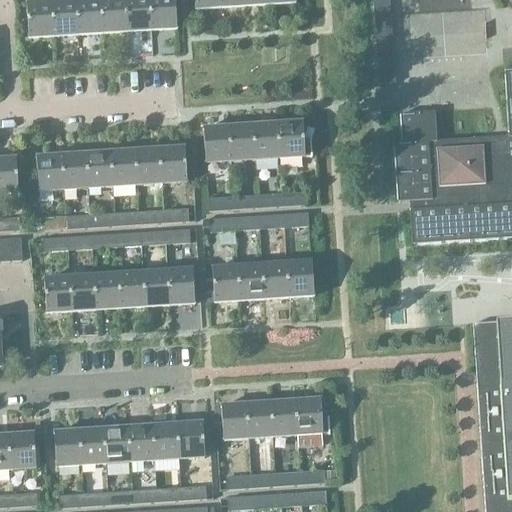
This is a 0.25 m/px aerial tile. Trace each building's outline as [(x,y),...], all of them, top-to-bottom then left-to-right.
[(127,35),(124,0),(123,0),(101,2),(103,36),(127,35)] [(124,0),(127,35),(152,33),(149,0),(124,0)] [(174,0),(149,0),(152,33),(176,32),(174,0)] [(221,11),(220,0),(194,0),(195,13),(221,11)] [(245,0),(220,0),(221,11),(246,9),(245,0)] [(269,0),(245,0),(246,9),(270,8),(269,0)] [(103,36),(101,2),(75,3),(78,37),(103,36)] [(78,37),(75,3),(51,5),(53,39),(78,37)] [(53,39),(51,5),(27,7),(29,40),(53,39)] [(377,62),(379,87),(395,86),(394,61),(377,62)] [(511,70),(506,71),(510,138),(438,143),(436,114),(401,116),(403,145),(393,146),(397,205),(410,204),(412,247),(511,240),(511,70)] [(304,125),(277,127),(279,161),(305,160),(312,159),(312,160),(313,160),(312,142),(311,142),(311,143),(305,143),(304,125)] [(277,127),(253,128),(256,163),(279,161),(277,127)] [(253,128),(228,129),(230,164),(256,163),(253,128)] [(230,164),(228,129),(203,131),(205,166),(230,164)] [(160,152),(162,186),(186,184),(184,151),(160,152)] [(137,188),(162,186),(160,152),(135,154),(137,188)] [(137,188),(135,154),(111,155),(113,189),(137,188)] [(88,191),(113,189),(111,155),(86,157),(88,191)] [(64,192),(88,191),(86,157),(62,158),(64,192)] [(64,192),(62,158),(37,160),(38,194),(64,192)] [(17,160),(0,161),(0,196),(19,195),(17,160)] [(281,195),(282,209),(298,208),(297,194),(281,195)] [(274,209),(274,196),(258,197),(259,210),(274,209)] [(249,211),(248,198),(232,199),(233,212),(249,211)] [(224,213),(223,199),(208,200),(209,214),(224,213)] [(180,224),(180,211),(164,212),(165,225),(180,224)] [(156,226),(155,213),(139,214),(140,227),(156,226)] [(131,228),(131,214),(115,215),(116,229),(131,228)] [(292,216),(293,229),(309,228),(308,215),(292,216)] [(106,229),(105,216),(89,217),(90,230),(106,229)] [(82,231),(81,217),(65,218),(66,232),(82,231)] [(284,230),(283,217),(267,218),(268,231),(284,230)] [(260,231),(259,218),(244,219),(244,232),(260,231)] [(57,232),(56,219),(41,220),(42,233),(57,232)] [(0,220),(0,234),(11,233),(10,220),(0,220)] [(219,221),(219,234),(235,233),(234,220),(219,221)] [(174,232),(175,246),(190,245),(189,232),(174,232)] [(149,234),(150,247),(166,246),(165,233),(149,234)] [(124,236),(125,249),(141,248),(140,235),(124,236)] [(101,237),(101,251),(117,250),(116,236),(101,237)] [(75,239),(76,252),(92,251),(91,238),(75,239)] [(52,254),(67,253),(67,239),(51,240),(52,254)] [(21,240),(10,241),(11,264),(23,263),(21,240)] [(10,241),(0,241),(0,264),(11,264),(10,241)] [(313,264),(286,266),(288,301),(314,300),(313,264)] [(286,266),(262,268),(265,303),(288,301),(286,266)] [(262,268),(238,270),(239,304),(265,303),(262,268)] [(239,304),(238,270),(213,272),(215,306),(239,304)] [(195,307),(192,273),(167,274),(170,309),(195,307)] [(170,309),(167,274),(143,276),(145,310),(170,309)] [(145,310),(143,276),(119,278),(121,312),(145,310)] [(121,312),(119,278),(94,279),(96,313),(121,312)] [(71,315),(96,313),(94,279),(69,281),(71,315)] [(46,316),(71,315),(69,281),(45,282),(46,316)] [(436,303),(405,304),(405,320),(436,319),(436,303)] [(511,511),(511,323),(473,326),(485,511),(511,511)] [(321,403),(295,405),(297,438),(324,436),(330,436),(331,436),(330,419),(329,420),(323,421),(321,403)] [(295,405),(272,406),(274,439),(297,438),(295,405)] [(272,406),(247,408),(249,441),(274,439),(272,406)] [(249,441),(247,408),(221,410),(223,442),(249,441)] [(203,426),(177,428),(180,461),(205,459),(203,426)] [(177,428),(153,429),(155,462),(180,461),(177,428)] [(153,429),(129,431),(130,464),(155,462),(153,429)] [(129,431),(104,432),(106,465),(130,464),(129,431)] [(104,432),(79,434),(81,467),(106,465),(104,432)] [(81,467),(79,434),(54,435),(56,469),(81,467)] [(34,437),(9,439),(11,472),(36,470),(34,437)] [(9,439),(0,439),(0,472),(11,472),(9,439)] [(316,486),(315,473),(300,474),(300,487),(316,486)] [(276,475),(277,489),(293,488),(292,474),(276,475)] [(251,477),(252,490),(268,489),(267,476),(251,477)] [(242,491),(242,478),(226,479),(227,492),(242,491)] [(198,502),(197,488),(182,489),(182,503),(198,502)] [(174,503),(173,490),(157,491),(158,504),(174,503)] [(148,505),(148,491),(132,492),(133,506),(148,505)] [(124,506),(123,493),(107,494),(108,507),(124,506)] [(310,494),(311,508),(327,507),(326,493),(310,494)] [(13,496),(13,510),(29,509),(28,495),(13,496)] [(99,508),(99,495),(83,496),(84,509),(99,508)] [(285,496),(286,509),(302,508),(301,495),(285,496)] [(58,497),(59,511),(74,510),(74,496),(58,497)] [(261,498),(262,511),(278,510),(277,497),(261,498)] [(237,511),(245,511),(253,511),(252,498),(236,499),(237,511)]
